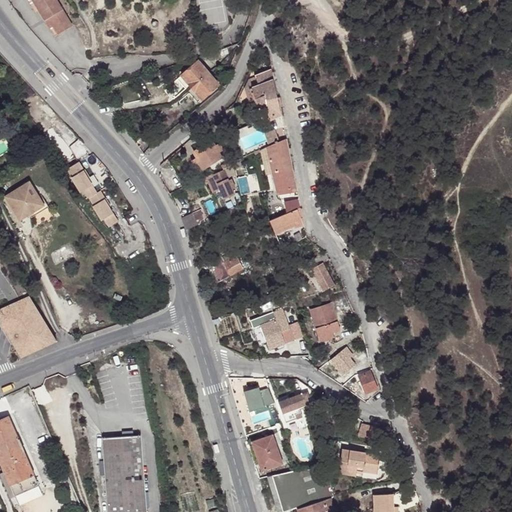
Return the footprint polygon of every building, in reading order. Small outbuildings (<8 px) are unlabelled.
[(48,21),(52,29),(57,36),(72,27),(56,0),(30,0),(44,23),(48,21)] [(177,79),(197,103),(218,84),(198,61),(177,79)] [(270,121),(281,115),(271,71),(259,75),(262,84),(252,88),(255,98),(258,97),(259,104),(260,105),(261,107),(263,107),(266,106),(270,121)] [(262,84),(259,75),(248,80),(244,89),(247,101),(255,98),(252,88),(262,84)] [(222,123),(217,124),(221,133),(226,132),(222,123)] [(292,168),(286,140),(267,147),(277,190),(287,189),(289,194),(297,193),(292,168)] [(205,169),(221,160),(218,154),(221,152),(217,145),(213,146),(210,141),(194,151),(205,169)] [(106,225),(114,220),(103,199),(104,198),(99,188),(94,191),(77,160),(65,167),(70,176),(69,177),(77,191),(81,189),(85,197),(87,196),(90,203),(89,204),(98,219),(101,217),(106,225)] [(235,195),(224,170),(204,179),(205,182),(207,181),(213,193),(220,190),(224,200),(235,195)] [(22,214),(38,207),(25,180),(0,193),(0,195),(12,219),(22,214)] [(39,210),(38,207),(22,214),(24,217),(39,210)] [(301,209),(301,208),(272,220),(277,236),(303,224),(301,209)] [(187,231),(199,225),(193,214),(182,219),(187,231)] [(208,261),(219,283),(244,270),(234,253),(223,258),(221,254),(208,261)] [(314,267),(326,290),(334,285),(323,262),(314,267)] [(323,292),(326,290),(314,267),(311,269),(323,292)] [(22,357),(56,341),(29,298),(0,309),(0,321),(21,357),(22,357)] [(319,337),(332,333),(340,330),(331,302),(309,309),(319,337)] [(270,351),(295,342),(286,317),(256,328),(260,340),(265,338),(270,351)] [(334,337),(332,333),(319,337),(320,341),(334,337)] [(365,393),(376,389),(370,372),(358,376),(365,393)] [(306,405),(306,406),(312,404),(308,392),(302,394),(306,405)] [(283,414),(306,406),(306,405),(302,394),(294,397),(288,399),(279,403),(283,414)] [(309,414),(306,406),(283,414),(287,423),(304,417),(303,416),(309,414)] [(348,415),(341,410),(337,415),(344,421),(348,415)] [(0,461),(5,473),(0,474),(4,483),(11,498),(15,496),(24,492),(39,485),(34,474),(9,416),(0,420),(0,461)] [(315,432),(311,421),(306,423),(313,440),(317,439),(315,433),(315,432)] [(360,438),(369,440),(372,427),(363,425),(360,438)] [(369,440),(378,443),(382,430),(381,430),(372,427),(369,440)] [(283,465),(273,436),(252,443),(262,472),(283,465)] [(146,511),(139,438),(102,441),(107,511),(146,511)] [(364,473),(377,475),(380,456),(342,450),(339,473),(363,478),(364,473)] [(336,498),(335,494),(326,463),(294,470),(272,475),(283,511),(284,511),(298,508),(299,509),(327,500),(332,499),(336,498)] [(377,481),(377,475),(364,473),(363,478),(363,479),(377,481)] [(394,511),(394,508),(394,506),(394,496),(375,497),(375,511),(394,511)] [(401,496),(394,496),(394,506),(403,506),(401,496)] [(327,500),(299,509),(299,511),(326,511),(336,509),(332,499),(327,500)]
